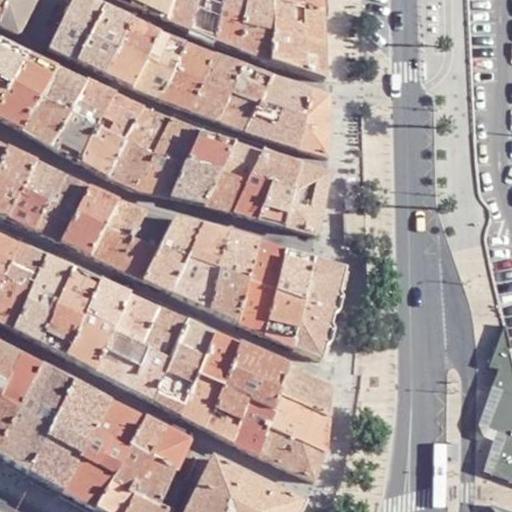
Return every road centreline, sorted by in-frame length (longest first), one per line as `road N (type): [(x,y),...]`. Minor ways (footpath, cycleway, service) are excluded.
road 1 (residential): [(315,500),(323,494),(344,386),(356,283),(337,255),(344,96),(406,98)]
road 2 (unclassified): [(465,511),(466,357),(459,321),(409,218)]
road 3 (tertiary): [(412,394),(409,218)]
road 4 (tertiary): [(409,218),(406,98)]
road 5 (tertiary): [(412,394),(388,511)]
